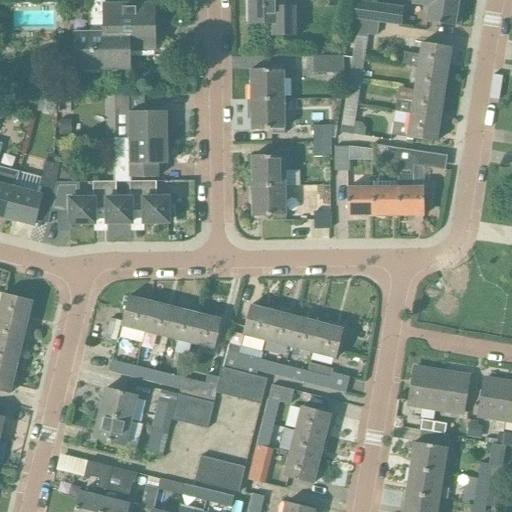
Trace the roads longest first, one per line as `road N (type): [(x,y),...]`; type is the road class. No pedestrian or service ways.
road 1 (residential): [(399,273),(438,258),(455,241),(470,189),(494,0)]
road 2 (residential): [(217,270),(218,0)]
road 3 (residential): [(76,271),(32,511)]
road 4 (residential): [(359,511),(399,273)]
road 5 (residential): [(399,273),(217,270)]
road 6 (residential): [(217,270),(76,271)]
